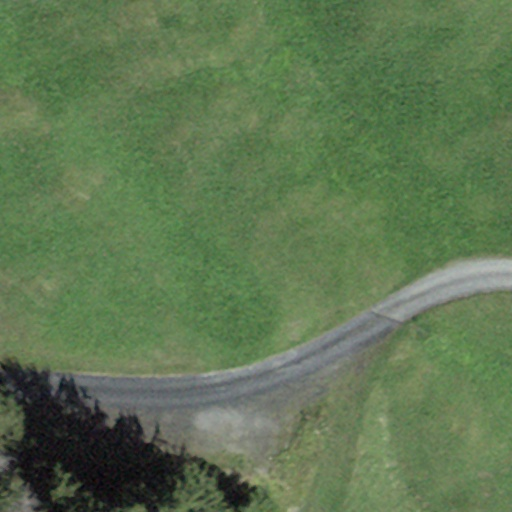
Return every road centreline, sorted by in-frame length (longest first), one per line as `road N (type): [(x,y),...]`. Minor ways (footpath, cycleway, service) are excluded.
road 1 (track): [(511,275),(483,273),(427,288),(266,377),(131,392),(0,381)]
road 2 (track): [(318,354),(297,511)]
